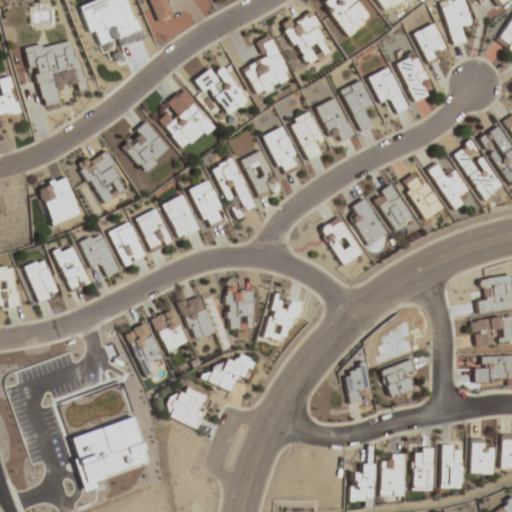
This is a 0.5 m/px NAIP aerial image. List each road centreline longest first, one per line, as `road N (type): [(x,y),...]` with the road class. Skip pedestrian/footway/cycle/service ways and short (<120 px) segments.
road 1 (residential): [(238,511),(279,417),(353,320),(415,278),(511,237)]
road 2 (residential): [(353,320),(329,290),(270,261),(229,263),(193,271),(68,331),(0,339)]
road 3 (residential): [(0,168),(52,149),(274,0)]
road 4 (residential): [(279,417),(337,438),(444,412),(444,325),(415,278)]
road 5 (residential): [(475,91),(422,141),(363,169),(280,227),(270,261)]
